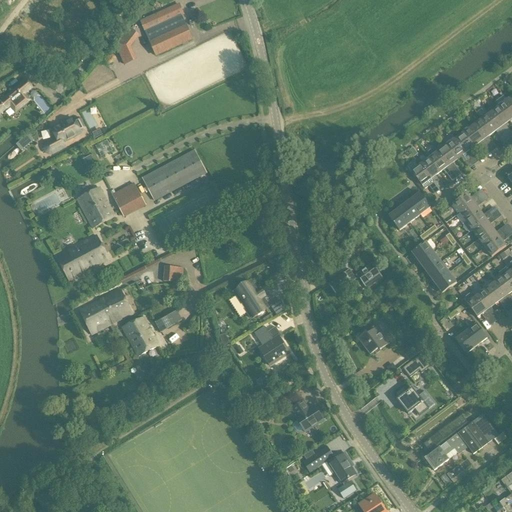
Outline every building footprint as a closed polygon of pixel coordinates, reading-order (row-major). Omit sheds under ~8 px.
[(140,22),(156,56),(192,39),(181,15),(183,14),(179,5),(140,22)] [(136,60),(130,47),(138,36),(129,29),(116,46),(125,65),(136,60)] [(0,115),(7,110),(10,107),(15,113),(31,101),(25,94),(32,89),(26,81),(16,88),(16,89),(0,102),(0,115)] [(503,96),(494,102),(509,122),(511,119),(511,107),(507,101),(503,96)] [(495,104),(487,110),(503,132),(506,129),(503,126),(509,122),(494,102),(494,103),(495,104)] [(489,114),(481,120),(492,135),(497,130),(500,134),(503,132),(487,110),(489,114)] [(96,125),(92,117),(87,119),(91,127),(96,125)] [(53,154),(63,149),(61,145),(81,134),(80,132),(84,130),(85,128),(80,119),(79,119),(75,121),(74,119),(52,130),(56,138),(47,142),(44,145),(44,149),(46,153),(49,155),(53,154)] [(481,120),(472,127),(485,144),(489,142),(486,139),(492,135),(481,120)] [(472,127),(463,133),(474,147),(480,143),(482,147),(485,144),(472,127)] [(463,133),(455,140),(468,157),(471,155),(469,152),(474,147),(463,133)] [(28,134),(21,141),(26,147),(34,141),(28,134)] [(455,140),(446,146),(457,160),(463,156),(465,159),(468,157),(455,140)] [(435,148),(451,170),(454,168),(451,164),(457,160),(446,146),(438,152),(435,148)] [(429,159),(440,173),(445,169),(448,173),(451,170),(435,148),(432,150),(428,152),(428,153),(426,155),(429,159)] [(143,179),(154,201),(206,173),(195,151),(143,179)] [(92,155),(85,158),(89,167),(96,164),(92,155)] [(429,159),(420,165),(433,183),(436,181),(434,177),(440,173),(429,159)] [(433,183),(420,165),(411,172),(425,190),(433,183)] [(113,196),(124,217),(145,206),(134,184),(113,196)] [(77,200),(93,229),(115,217),(99,188),(77,200)] [(419,193),(409,201),(420,215),(430,208),(419,193)] [(453,204),(460,213),(477,200),(475,197),(471,200),(467,194),(453,204)] [(460,213),(466,222),(480,212),(476,206),(480,203),(477,200),(460,213)] [(409,201),(399,209),(410,223),(420,215),(409,201)] [(410,223),(399,209),(389,216),(400,231),(410,223)] [(469,231),(470,233),(490,218),(488,215),(484,217),(480,212),(466,222),(463,224),(465,226),(464,228),(467,231),(469,231)] [(421,216),(412,223),(414,226),(423,219),(421,216)] [(473,231),(479,239),(493,229),(489,224),(493,221),(490,218),(470,233),(473,231)] [(409,232),(414,239),(417,237),(413,231),(414,230),(411,225),(409,226),(412,230),(409,232)] [(433,233),(430,229),(420,237),(423,241),(433,233)] [(479,239),(485,248),(503,235),(501,232),(497,235),(493,229),(479,239)] [(503,235),(485,248),(492,257),(506,246),(502,241),(506,238),(503,235)] [(56,258),(69,282),(109,260),(97,236),(56,258)] [(412,253),(420,263),(434,252),(426,242),(412,253)] [(420,263),(427,273),(441,263),(434,252),(420,263)] [(427,273),(435,283),(449,273),(441,263),(427,273)] [(329,284),(335,294),(359,278),(364,285),(377,277),(370,266),(354,276),(350,270),(329,284)] [(499,273),(502,278),(511,291),(511,273),(506,266),(507,267),(499,273)] [(165,283),(182,284),(183,269),(165,268),(165,283)] [(435,283),(442,294),(457,283),(449,273),(435,283)] [(511,291),(502,278),(493,284),(506,302),(509,300),(507,296),(511,292),(511,291)] [(261,315),(268,308),(263,301),(266,299),(261,291),(259,293),(251,281),(241,285),(234,292),(251,319),(261,315)] [(493,284),(484,291),(495,305),(501,301),(503,304),(506,302),(493,284)] [(121,291),(102,300),(109,314),(107,316),(111,325),(133,315),(121,291)] [(484,291),(476,297),(489,315),(492,312),(490,309),(495,305),(484,291)] [(489,315),(476,297),(473,293),(472,295),(470,295),(466,297),(466,299),(464,300),(477,318),(483,314),(486,317),(489,315)] [(109,314),(102,300),(80,311),(92,335),(111,325),(107,316),(109,314)] [(178,310),(156,322),(161,332),(183,320),(178,310)] [(123,329),(138,357),(160,347),(144,318),(123,329)] [(477,324),(466,332),(477,346),(487,339),(477,324)] [(289,353),(278,335),(279,334),(275,328),(262,337),(268,346),(261,349),(271,365),(289,353)] [(359,338),(371,354),(379,349),(380,351),(388,344),(376,328),(368,334),(367,332),(359,338)] [(477,346),(466,332),(456,340),(466,354),(477,346)] [(220,336),(221,343),(228,340),(226,335),(220,336)] [(193,351),(191,345),(176,349),(178,355),(193,351)] [(405,355),(409,361),(423,351),(419,345),(405,355)] [(421,355),(403,369),(410,378),(419,371),(422,374),(431,367),(421,355)] [(428,409),(412,388),(407,392),(403,388),(395,394),(399,399),(397,400),(408,415),(415,410),(419,416),(428,409)] [(304,430),(305,432),(324,420),(315,406),(309,409),(304,402),(292,409),(297,416),(295,417),(298,421),(294,424),(293,429),(295,432),(300,433),(304,430)] [(498,436),(482,414),(480,411),(477,411),(475,412),(475,411),(470,415),(475,421),(425,459),(434,471),(448,460),(446,457),(454,450),(459,455),(468,448),(473,455),(495,438),(500,445),(507,439),(503,433),(498,436)] [(352,462),(346,453),(336,460),(334,457),(335,457),(328,448),(304,463),(311,473),(328,462),(330,464),(329,464),(342,484),(347,481),(349,485),(341,491),(347,500),(365,487),(359,479),(356,481),(353,477),(357,475),(350,464),(352,462)] [(467,460),(447,475),(454,484),(468,473),(466,470),(472,465),(467,460)] [(499,511),(511,511),(511,495),(500,503),(504,509),(499,511)] [(384,511),(374,496),(359,505),(363,511),(384,511)] [(488,511),(496,511),(492,503),(486,507),(488,511)]
